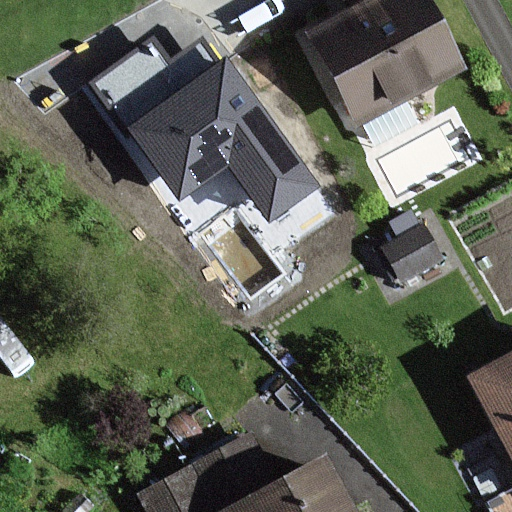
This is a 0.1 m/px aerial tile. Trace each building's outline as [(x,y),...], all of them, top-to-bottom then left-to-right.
[(376,0),(347,15),(314,32),(359,119),(461,66),(426,0),(376,0)] [(318,185),(231,60),(134,126),(181,194),(231,159),(271,217),(318,185)] [(439,258),(422,228),(387,247),(404,277),(439,258)] [(511,354),(471,378),(511,452),(511,354)] [(156,511),(218,511),(270,486),(247,439),(146,490),(156,511)] [(355,511),(327,457),(270,486),(218,511),(355,511)]
